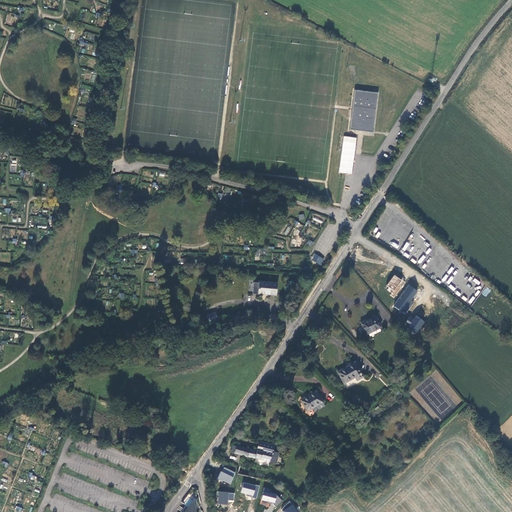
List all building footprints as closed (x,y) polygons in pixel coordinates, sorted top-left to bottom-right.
[(379,93),(355,90),(353,108),(351,130),(361,132),(374,133),(374,132),(379,93)] [(339,173),(353,174),(356,137),(343,136),(339,173)] [(446,278),(451,255),(442,253),(437,271),(431,269),(430,275),(446,278)] [(389,295),(394,298),(405,282),(394,274),(385,287),(392,292),(389,295)] [(259,282),(258,294),(276,296),(277,284),(272,283),(272,282),(268,281),(268,283),(259,282)] [(482,294),(486,297),(491,290),(487,287),(482,294)] [(424,306),(421,303),(418,298),(403,310),(411,319),(421,312),(419,309),(424,306)] [(210,322),(218,320),(216,313),(208,315),(210,322)] [(381,327),(378,321),(375,316),(361,323),(367,334),(381,327)] [(363,377),(360,372),(355,363),(338,372),(344,384),(355,378),(357,380),(363,377)] [(324,403),(321,398),(317,391),(301,401),(308,412),(313,409),(324,403)] [(76,401),(72,413),(109,424),(112,412),(76,401)] [(324,403),(313,409),(315,413),(326,406),(324,403)] [(250,456),(276,462),(279,452),(274,451),(275,445),(260,442),(257,451),(237,445),(236,446),(233,444),(232,451),(250,456)] [(217,478),(230,484),(236,473),(223,467),(217,478)] [(240,494),(257,497),(259,486),(243,482),(240,494)] [(218,491),(216,504),(228,505),(228,502),(234,502),(234,493),(218,491)] [(261,501),(280,504),(281,494),(263,492),(261,501)] [(186,506),(181,511),(195,511),(193,501),(189,507),(186,506)] [(280,508),(282,511),(297,511),(291,501),(280,508)]
